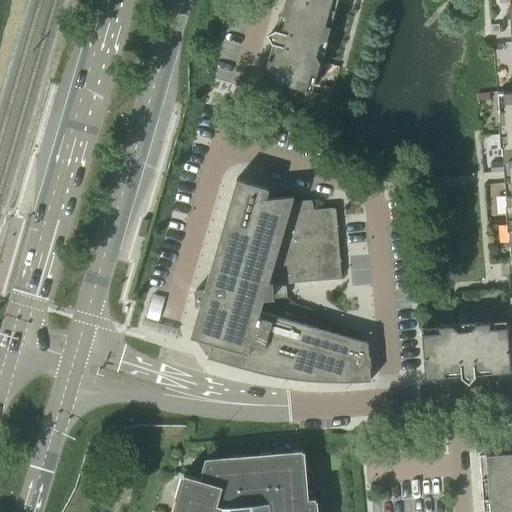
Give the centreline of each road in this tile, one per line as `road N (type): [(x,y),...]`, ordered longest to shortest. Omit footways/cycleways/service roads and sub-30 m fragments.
road 1 (secondary): [(78,357),(180,0)]
road 2 (secondary): [(108,0),(11,338)]
road 3 (residential): [(392,401),(256,404),(78,357)]
road 4 (residential): [(392,401),(372,189)]
road 5 (residential): [(172,318),(221,146)]
road 6 (secondary): [(32,511),(78,357)]
road 7 (residential): [(372,189),(221,146)]
